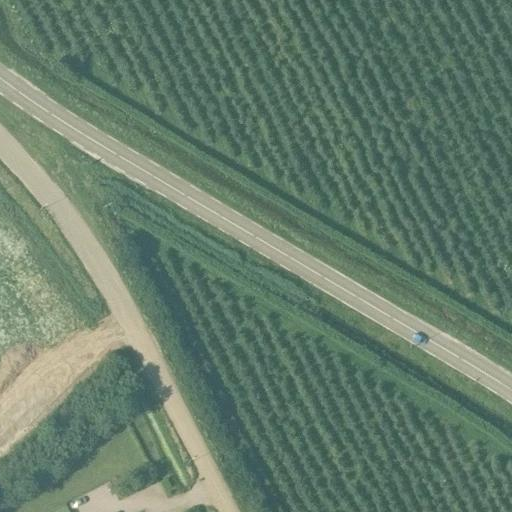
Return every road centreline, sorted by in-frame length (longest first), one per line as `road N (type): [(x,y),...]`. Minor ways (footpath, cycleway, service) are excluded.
road 1 (tertiary): [(511,394),(91,143),(0,80)]
road 2 (unclassified): [(228,511),(148,353),(72,228),(0,143)]
